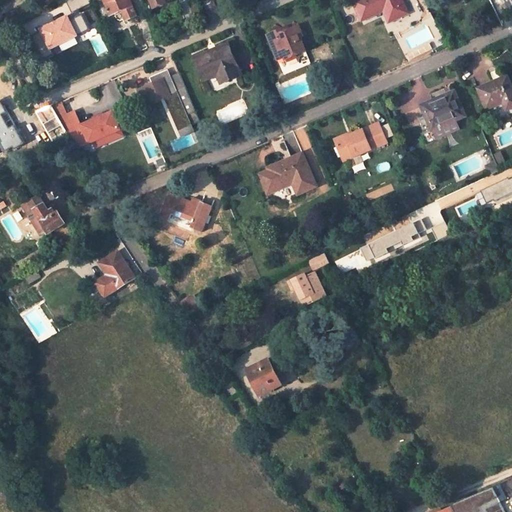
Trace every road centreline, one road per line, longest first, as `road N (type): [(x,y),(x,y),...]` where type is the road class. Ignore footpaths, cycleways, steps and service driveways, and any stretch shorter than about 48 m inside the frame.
road 1 (residential): [(511,29),(108,203),(176,313)]
road 2 (residential): [(279,0),(48,97),(0,34)]
